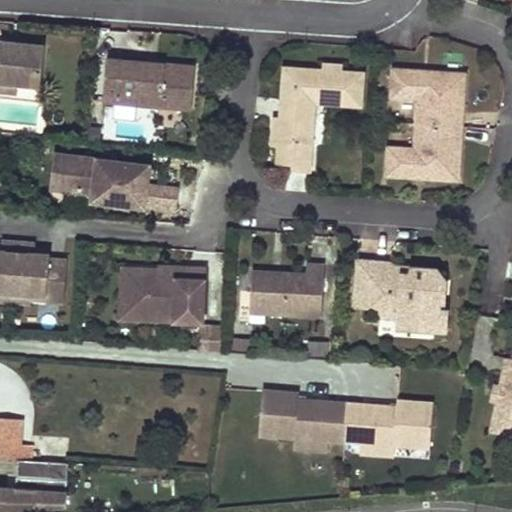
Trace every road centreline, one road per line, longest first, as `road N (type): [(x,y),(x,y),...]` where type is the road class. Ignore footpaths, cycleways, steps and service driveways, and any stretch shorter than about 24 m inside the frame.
road 1 (residential): [(255,11),(238,161),(248,187),(277,203),(432,218),(472,208),(494,194),(511,118)]
road 2 (residential): [(255,11),(80,0)]
road 3 (residential): [(397,0),(352,20),(255,11)]
road 4 (residential): [(511,62),(496,42),(404,0)]
